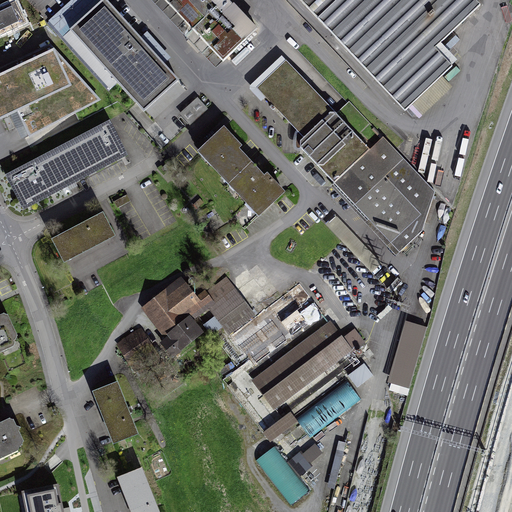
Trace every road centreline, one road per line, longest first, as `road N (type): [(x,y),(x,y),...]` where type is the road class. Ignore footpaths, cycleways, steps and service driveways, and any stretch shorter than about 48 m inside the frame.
road 1 (residential): [(132,0),(304,190),(410,280)]
road 2 (motorway): [(511,153),(404,511)]
road 3 (motorway): [(437,511),(511,255)]
road 4 (residential): [(68,426),(41,318),(9,240)]
road 5 (residential): [(9,240),(164,157)]
